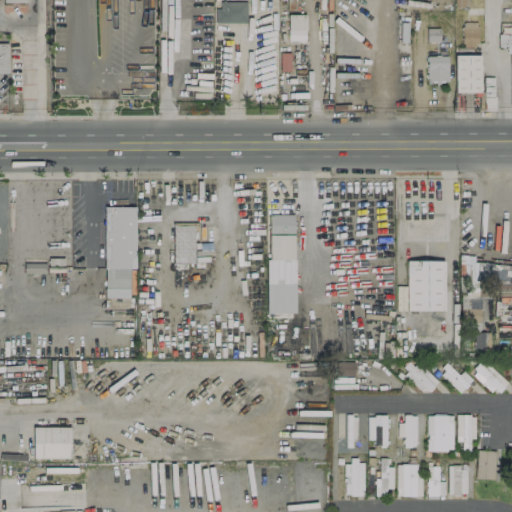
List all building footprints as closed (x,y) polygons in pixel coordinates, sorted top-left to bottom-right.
[(246,2),(217,1),(216,22),(246,23),(246,2)] [(287,41),(305,40),(304,14),(287,14),(287,41)] [(426,41),(439,41),(439,28),(426,29),(426,41)] [(448,81),(447,55),(425,55),(426,81),(448,81)] [(454,92),(479,92),(479,55),(454,55),(454,92)] [(135,207),(104,206),(103,297),(128,298),(129,268),(134,268),(135,207)] [(267,313),(294,313),(293,214),(265,215),(267,313)] [(405,310),(443,310),(444,260),(405,260),(405,310)] [(180,305),(205,304),(205,278),(180,278),(180,305)] [(489,332),(474,332),(474,348),(488,349),(489,332)] [(426,393),(436,382),(409,358),(399,369),(426,393)] [(495,395),(507,382),(482,359),(470,372),(495,395)] [(337,375),(354,376),(354,362),(338,361),(337,375)] [(436,371),(459,392),(471,379),(462,371),(458,375),(444,362),(436,371)] [(426,414),(425,450),(451,451),(451,415),(426,414)] [(366,440),(372,440),(372,446),(385,446),(385,415),(366,415),(366,440)] [(396,436),(402,436),(402,446),(415,447),(415,415),(402,415),(402,422),(396,422),(396,436)] [(455,442),(460,442),(460,449),(469,449),(469,438),(474,438),(474,415),(455,415),(455,442)] [(69,458),(69,426),(32,427),(32,458),(69,458)] [(385,495),(386,488),(392,488),(393,467),(385,466),(386,458),(378,458),(378,478),(374,478),(373,495),(385,495)] [(344,495),(362,495),(363,460),(345,459),(344,495)] [(426,496),(441,495),(440,481),(437,481),(437,465),(425,466),(426,496)] [(446,494),(459,494),(459,481),(447,481),(446,494)]
